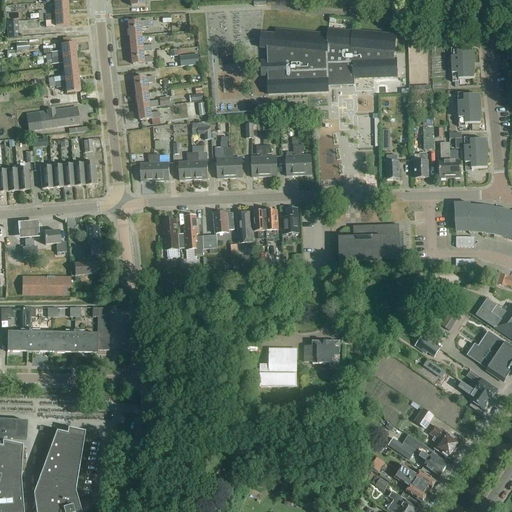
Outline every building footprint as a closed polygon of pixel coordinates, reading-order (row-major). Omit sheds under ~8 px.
[(67,3),(54,4),(55,15),(55,16),(68,15),(67,3)] [(55,15),(45,16),(45,21),(45,22),(55,22),(55,28),(69,27),(68,15),(55,16),(55,15)] [(7,39),(19,39),(18,22),(6,23),(7,39)] [(130,38),(142,36),(141,28),(149,27),(149,22),(129,24),(130,38)] [(276,37),(261,35),(260,50),(267,50),(268,64),(261,64),(261,78),(268,78),(268,82),(268,96),(328,94),(328,88),(347,88),(347,86),(354,85),(354,81),(398,79),(397,60),(394,61),(394,55),(396,37),(328,31),(327,36),(276,32),(276,37)] [(142,36),(130,38),(131,51),(144,50),(155,49),(154,46),(151,46),(143,46),(142,36)] [(28,44),(16,45),(16,52),(28,51),(28,44)] [(74,45),(61,46),(62,53),(52,54),(52,55),(45,55),(46,60),(52,59),(62,58),(76,57),(74,45)] [(52,54),(51,52),(56,51),(55,46),(50,46),(50,47),(43,47),(43,55),(52,54)] [(155,49),(144,50),(131,51),(133,65),(153,63),(152,57),(144,58),(144,53),(152,52),(155,52),(155,49)] [(451,50),(451,67),(474,66),(473,56),(472,51),(457,52),(457,50),(451,50)] [(180,57),(181,68),(200,65),(199,55),(180,57)] [(77,69),(76,57),(62,58),(64,70),(77,69)] [(451,67),(452,83),(459,83),(458,80),(473,80),(474,75),(474,66),(451,67)] [(77,69),(64,70),(65,82),(78,81),(77,69)] [(136,94),(148,92),(147,84),(155,83),(154,78),(134,80),(136,94)] [(78,81),(65,82),(66,94),(80,93),(78,81)] [(150,102),(148,92),(136,94),(138,108),(159,105),(158,101),(150,102)] [(457,94),(458,111),(480,110),(480,100),(478,96),(464,97),(464,94),(457,94)] [(160,99),(161,108),(170,106),(169,98),(160,99)] [(159,105),(138,108),(140,122),(152,120),(160,119),(159,113),(151,114),(151,109),(159,108),(159,105)] [(78,121),(76,108),(25,115),(28,133),(79,126),(78,121)] [(465,128),(465,125),(479,125),(481,119),(480,110),(458,111),(458,128),(465,128)] [(192,124),(193,136),(198,135),(198,136),(204,135),(205,141),(211,141),(210,128),(210,123),(200,123),(200,124),(192,124)] [(254,140),(253,125),(245,125),(246,140),(254,140)] [(435,151),(434,128),(423,129),(423,151),(435,151)] [(49,145),(48,137),(34,138),(34,145),(49,145)] [(287,178),(299,177),(298,142),(298,138),(292,138),(292,146),(293,146),(293,155),(295,155),(295,157),(286,157),(287,178)] [(465,156),(466,173),(472,172),(472,170),(486,169),(488,164),(487,155),(487,145),(485,141),(471,141),(471,139),(464,139),(465,156)] [(91,141),(83,142),(84,154),(93,153),(91,141)] [(303,141),(298,142),(299,177),(311,177),(311,157),(302,158),(302,155),(303,155),(303,141)] [(450,179),(449,152),(449,145),(441,145),(441,163),(439,163),(439,179),(450,179)] [(208,181),(207,154),(204,154),(204,147),(192,147),(193,154),(194,181),(208,181)] [(265,178),(277,178),(276,159),(267,159),(267,156),(271,156),(270,148),(264,149),(265,178)] [(265,178),(264,149),(257,149),(257,157),(260,157),(260,159),(252,160),(252,179),(265,178)] [(230,180),(229,150),(224,150),(224,158),(226,158),(226,160),(217,161),(218,180),(230,180)] [(230,180),(242,179),(241,160),(233,160),(233,158),(234,158),(234,150),(229,150),(230,180)] [(458,152),(449,152),(450,179),(461,178),(461,162),(458,162),(458,152)] [(194,181),(193,154),(187,154),(187,160),(187,164),(179,164),(179,182),(194,181)] [(415,180),(428,179),(428,162),(427,162),(426,154),(419,155),(420,162),(414,163),(415,180)] [(155,183),(154,156),(148,156),(148,161),(149,161),(149,165),(140,166),(141,183),(155,183)] [(154,156),(155,183),(169,182),(169,164),(160,164),(160,156),(154,156)] [(387,181),(399,180),(398,164),(397,164),(396,157),(386,157),(387,164),(386,164),(387,181)] [(83,164),(85,187),(96,186),(94,163),(83,164)] [(83,164),(72,165),(74,188),(85,187),(83,164)] [(72,165),(61,166),(63,188),(74,188),(72,165)] [(61,166),(50,167),(52,189),(63,188),(61,166)] [(52,189),(50,167),(40,168),(41,190),(52,189)] [(17,170),(19,192),(29,191),(28,169),(17,170)] [(19,192),(17,170),(6,171),(8,193),(19,192)] [(470,204),(454,205),(455,230),(468,231),(480,232),(495,234),(511,239),(511,213),(499,210),(485,208),(470,207),(470,204)] [(284,236),(299,235),(298,210),(286,210),(287,218),(283,219),(284,236)] [(248,213),(241,213),(239,215),(240,221),(238,222),(239,245),(253,244),(252,235),(253,235),(252,226),(251,226),(250,214),(248,213)] [(265,213),(253,214),(254,233),(258,233),(258,240),(266,240),(265,213)] [(278,232),(277,213),(265,213),(266,240),(267,240),(267,242),(278,242),(277,232),(278,232)] [(228,232),(234,231),(233,214),(214,216),(215,235),(228,234),(228,232)] [(184,235),(179,236),(180,248),(180,250),(185,250),(185,251),(195,250),(196,258),(203,257),(202,237),(196,238),(196,236),(197,236),(196,217),(184,218),(185,229),(183,229),(184,235)] [(37,219),(17,221),(17,229),(18,237),(38,236),(37,228),(37,219)] [(176,221),(163,222),(164,238),(165,238),(166,252),(180,251),(180,250),(180,248),(179,236),(177,236),(176,221)] [(399,234),(399,226),(353,228),(353,238),(338,239),(339,264),(382,263),(382,261),(400,260),(400,253),(404,253),(403,234),(399,234)] [(99,244),(98,227),(86,228),(87,245),(90,245),(90,257),(105,256),(104,243),(99,244)] [(60,243),(59,233),(44,234),(45,246),(56,245),(56,254),(66,253),(65,243),(60,243)] [(202,238),(203,251),(217,250),(216,236),(202,238)] [(474,249),(474,238),(456,238),(456,249),(474,249)] [(32,240),(24,241),(25,249),(22,249),(23,260),(37,258),(36,248),(33,248),(32,240)] [(266,253),(255,254),(255,256),(255,268),(267,267),(266,253)] [(255,256),(241,256),(242,272),(256,271),(255,268),(255,256)] [(99,275),(98,263),(73,265),(74,277),(99,275)] [(511,277),(501,274),(491,272),(488,282),(498,284),(505,287),(506,285),(511,287),(511,277)] [(23,297),(69,296),(69,278),(23,280),(23,297)] [(180,303),(178,280),(166,281),(167,304),(180,303)] [(511,306),(507,314),(487,300),(476,316),(511,340),(511,306)] [(461,316),(453,311),(449,316),(457,322),(461,316)] [(449,333),(453,328),(445,322),(441,327),(449,333)] [(22,333),(18,333),(18,353),(29,353),(30,331),(28,331),(28,333),(22,333)] [(30,331),(29,353),(40,354),(41,334),(31,333),(31,331),(30,331)] [(63,334),(63,354),(74,354),(75,332),(73,332),(73,334),(63,334)] [(76,332),(75,332),(74,354),(85,355),(86,335),(76,334),(76,332)] [(18,353),(18,333),(7,333),(7,353),(18,353)] [(52,334),(41,334),(40,354),(52,354),(52,334)] [(63,334),(52,334),(52,354),(63,354),(63,334)] [(478,347),(470,359),(475,363),(476,362),(479,364),(478,364),(487,370),(498,378),(497,379),(503,382),(503,381),(504,382),(510,373),(508,372),(511,365),(511,348),(490,334),(480,349),(478,347)] [(86,335),(85,355),(97,355),(97,352),(97,345),(97,339),(97,335),(86,335)] [(352,344),(353,336),(342,335),(342,343),(352,344)] [(427,354),(434,359),(440,350),(421,338),(414,348),(426,356),(427,354)] [(313,347),(304,347),(304,364),(313,364),(313,366),(331,366),(331,371),(340,371),(340,343),(313,343),(313,347)] [(296,350),(269,350),(269,366),(260,366),(259,389),(296,389),(296,374),(296,350)] [(434,365),(430,371),(441,379),(445,373),(434,365)] [(491,402),(498,392),(470,373),(466,378),(479,386),(475,391),(491,402)] [(457,381),(453,386),(458,389),(461,384),(457,381)] [(491,402),(475,391),(474,393),(461,384),(458,389),(471,398),(468,402),(472,404),(470,408),(477,412),(480,409),(484,412),(491,402)] [(362,400),(367,404),(372,397),(367,393),(362,400)] [(412,402),(410,406),(416,410),(419,406),(412,402)] [(435,418),(422,410),(414,423),(426,431),(435,418)] [(344,421),(340,412),(332,416),(336,425),(344,421)] [(0,511),(80,511),(76,499),(84,433),(67,429),(66,435),(56,432),(32,495),(34,511),(22,511),(20,481),(22,447),(2,443),(2,439),(26,440),(27,422),(0,420),(0,511)] [(450,460),(460,445),(446,434),(446,435),(435,427),(429,435),(435,438),(432,442),(438,446),(435,450),(450,460)] [(419,458),(427,463),(424,467),(440,477),(448,465),(433,455),(434,453),(409,437),(403,446),(393,439),(388,447),(410,461),(416,453),(421,456),(419,458)] [(376,459),(370,468),(379,473),(385,464),(376,459)] [(402,468),(399,473),(425,491),(428,487),(432,489),(435,484),(419,473),(416,477),(412,474),(412,475),(402,468)] [(425,491),(399,473),(395,470),(391,475),(406,485),(405,485),(409,488),(406,492),(422,503),(426,498),(422,495),(425,491)] [(368,472),(364,478),(369,482),(374,476),(368,472)] [(375,487),(383,492),(389,485),(380,479),(380,480),(376,477),(372,484),(376,487),(375,487)] [(388,511),(416,511),(418,510),(404,500),(404,501),(392,493),(389,498),(393,502),(387,511),(388,511)] [(286,499),(284,506),(290,508),(293,501),(286,499)]
